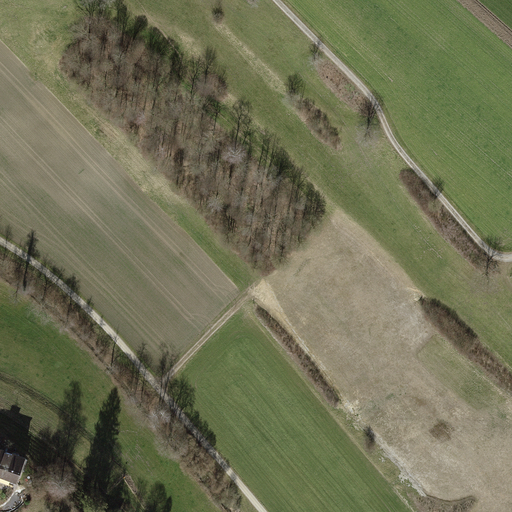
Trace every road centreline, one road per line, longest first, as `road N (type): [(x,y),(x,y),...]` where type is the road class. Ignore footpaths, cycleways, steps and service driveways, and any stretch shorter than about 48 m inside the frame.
road 1 (track): [(263,511),(104,324),(0,241)]
road 2 (track): [(511,260),(484,249),(395,144),(366,91),(276,0)]
road 3 (track): [(159,388),(239,304),(302,260)]
